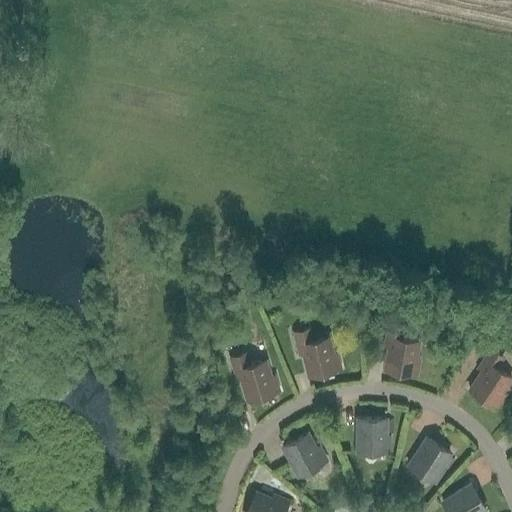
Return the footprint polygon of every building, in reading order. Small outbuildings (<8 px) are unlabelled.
[(385,369),(416,374),(419,360),(416,360),(419,342),(401,338),(403,326),(390,324),(386,346),(389,347),(385,369)] [(495,331),(486,326),(477,340),(486,346),(495,331)] [(309,375),(340,368),(336,354),(333,355),(329,337),(311,341),(308,329),(295,333),(300,354),(304,354),(309,375)] [(502,393),(511,377),(496,367),(503,357),(492,350),(479,369),(482,370),(470,389),(496,407),(504,395),(502,393)] [(247,400),(278,391),(274,377),(271,378),(266,360),(248,365),(245,354),(232,358),(238,379),(241,378),(247,400)] [(389,451),(389,437),(386,437),(386,418),(358,418),(357,450),(389,451)] [(298,475),(326,460),(319,447),(317,449),(308,433),(283,446),(298,475)] [(440,468),(450,453),(426,437),(408,465),(435,482),(443,470),(440,468)] [(479,511),(485,508),(470,484),(443,501),(449,511),(479,511)] [(283,511),(288,501),(275,496),(274,499),(256,492),(248,511),(283,511)]
